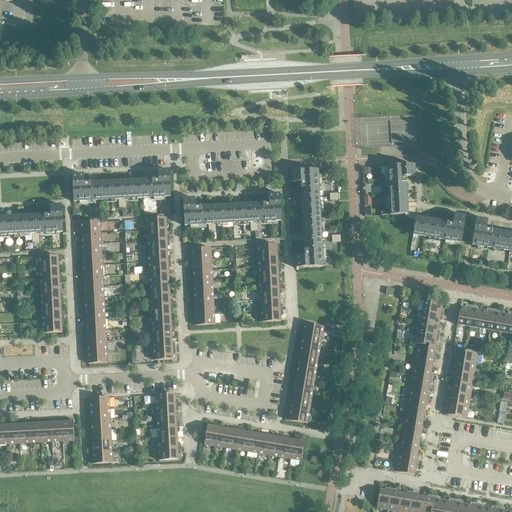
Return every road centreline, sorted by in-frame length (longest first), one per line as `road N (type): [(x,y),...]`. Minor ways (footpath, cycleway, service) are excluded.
road 1 (tertiary): [(204,78),(461,66)]
road 2 (residential): [(0,155),(192,151)]
road 3 (residential): [(192,376),(208,400),(253,409),(266,401),(267,380),(211,366)]
road 4 (residential): [(511,197),(483,193),(465,160),(461,66)]
road 5 (residential): [(511,446),(459,438),(453,471),(511,481)]
road 6 (tertiary): [(84,92),(204,78)]
road 7 (tertiary): [(204,78),(84,77)]
